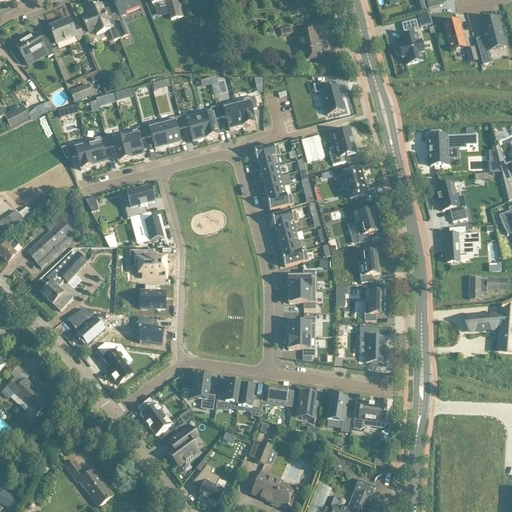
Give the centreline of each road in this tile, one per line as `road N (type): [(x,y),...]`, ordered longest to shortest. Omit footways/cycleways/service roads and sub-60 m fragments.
road 1 (tertiary): [(416,405),(415,273),(350,0)]
road 2 (residential): [(266,373),(267,279),(231,156)]
road 3 (residential): [(162,170),(181,247),(181,361)]
road 4 (residential): [(114,413),(0,286)]
road 5 (residential): [(393,391),(266,373)]
road 6 (residential): [(185,511),(114,413)]
